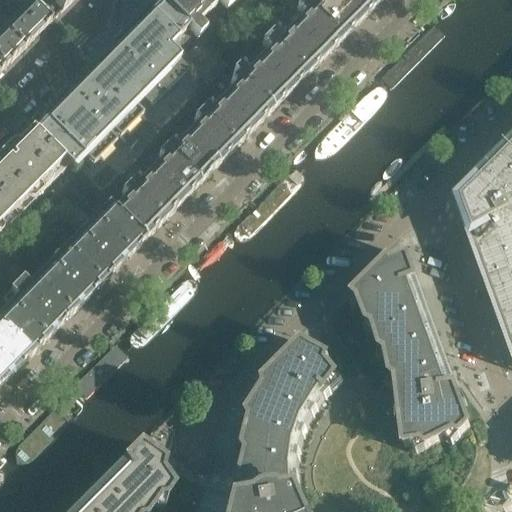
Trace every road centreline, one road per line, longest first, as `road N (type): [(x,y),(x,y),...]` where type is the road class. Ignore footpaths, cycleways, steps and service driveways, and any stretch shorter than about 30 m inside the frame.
road 1 (residential): [(425,0),(0,422)]
road 2 (residential): [(170,439),(423,196)]
road 3 (residential): [(511,411),(423,196)]
road 4 (residential): [(0,115),(107,0)]
road 5 (residential): [(423,196),(511,105)]
